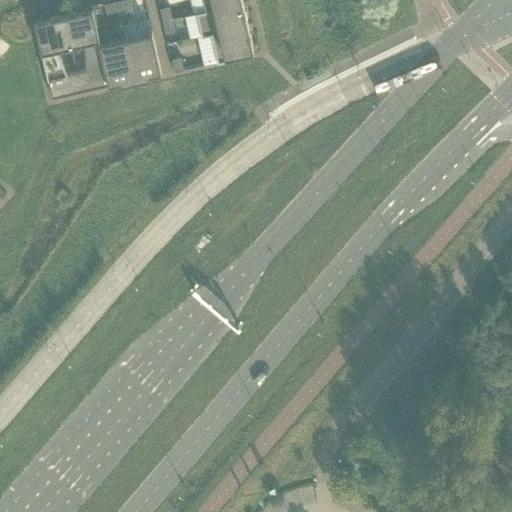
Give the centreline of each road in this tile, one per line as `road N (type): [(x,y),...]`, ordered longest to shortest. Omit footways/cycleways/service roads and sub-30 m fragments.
road 1 (secondary): [(496,0),(40,511)]
road 2 (secondary): [(141,511),(469,137)]
road 3 (unclassified): [(511,214),(360,398)]
